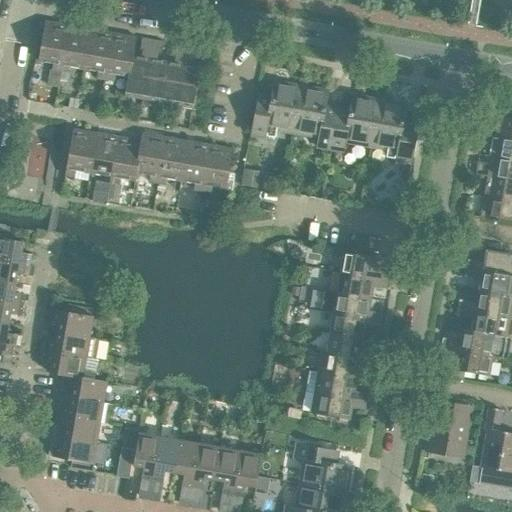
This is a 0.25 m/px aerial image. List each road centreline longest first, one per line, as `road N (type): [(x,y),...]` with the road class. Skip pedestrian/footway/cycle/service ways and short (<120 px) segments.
road 1 (tertiary): [(99,0),(458,60)]
road 2 (residential): [(433,224),(458,60)]
road 3 (residential): [(433,224),(415,231),(277,206)]
road 4 (residential): [(405,378),(433,224)]
road 5 (residential): [(384,511),(405,378)]
road 6 (residential): [(11,485),(32,358)]
road 7 (residential): [(0,123),(21,0)]
